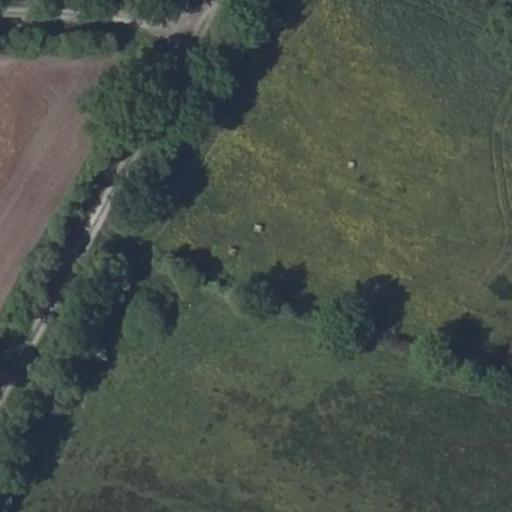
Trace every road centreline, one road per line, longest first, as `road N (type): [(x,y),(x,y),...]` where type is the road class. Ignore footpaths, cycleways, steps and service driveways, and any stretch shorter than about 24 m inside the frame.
road 1 (track): [(0,408),(220,0)]
road 2 (track): [(199,38),(0,36)]
